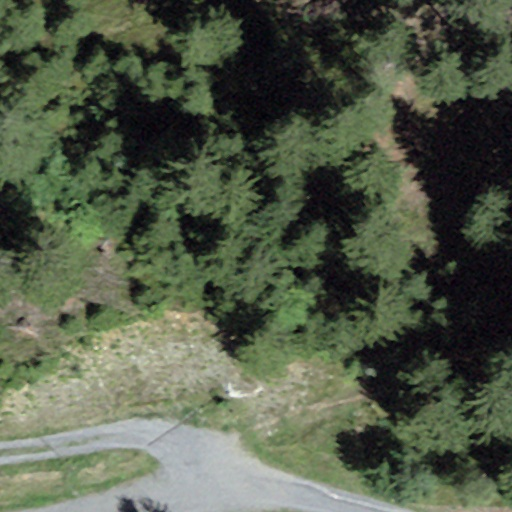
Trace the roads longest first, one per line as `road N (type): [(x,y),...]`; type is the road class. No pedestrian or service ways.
road 1 (track): [(0,453),(229,480)]
road 2 (track): [(229,480),(360,511)]
road 3 (track): [(101,511),(229,480)]
